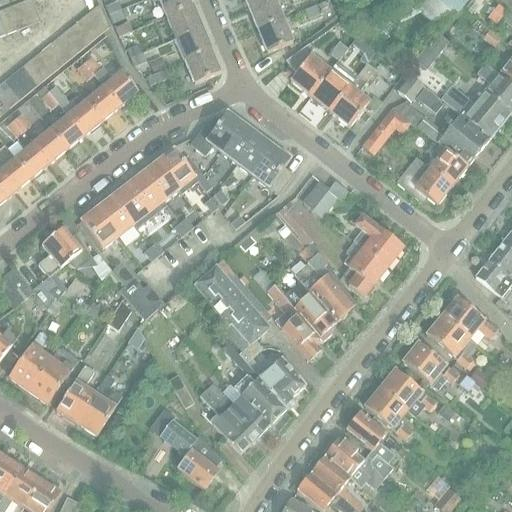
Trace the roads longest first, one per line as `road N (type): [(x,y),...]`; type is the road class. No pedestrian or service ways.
road 1 (residential): [(251,511),(290,447),(442,254)]
road 2 (residential): [(0,249),(132,144),(244,87)]
road 3 (residential): [(442,254),(244,87)]
road 4 (residential): [(158,511),(0,409)]
